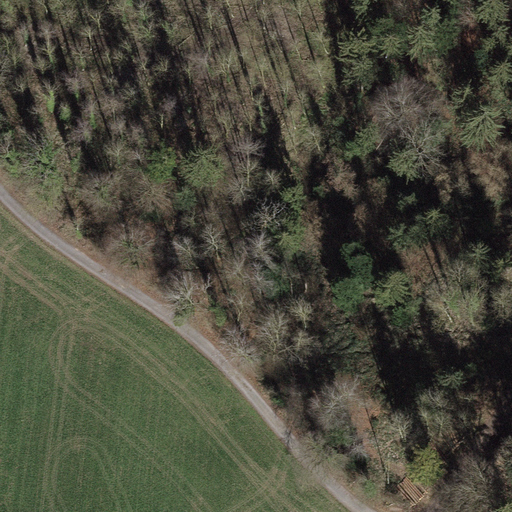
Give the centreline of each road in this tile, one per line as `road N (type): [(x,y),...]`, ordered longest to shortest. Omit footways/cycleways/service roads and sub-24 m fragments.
road 1 (track): [(360,511),(203,344),(48,235),(0,186)]
road 2 (track): [(434,511),(511,398)]
